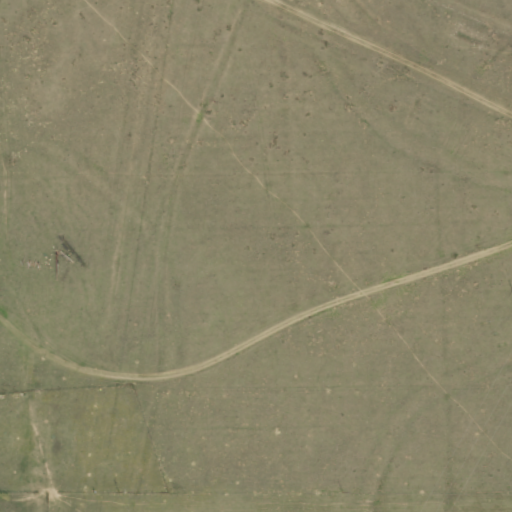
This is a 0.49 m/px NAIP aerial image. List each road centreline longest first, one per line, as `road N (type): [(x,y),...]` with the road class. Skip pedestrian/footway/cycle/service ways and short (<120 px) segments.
road 1 (track): [(0,365),(27,347),(278,389),(511,369),(403,264),(215,285),(59,238),(0,238)]
road 2 (residential): [(222,0),(220,28),(205,39),(127,264),(121,363)]
road 3 (residential): [(511,138),(220,28)]
